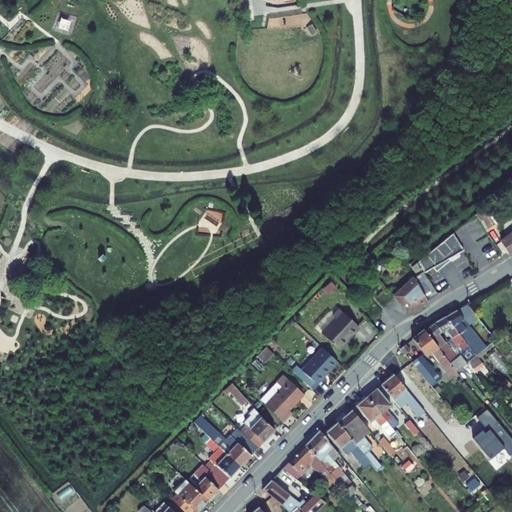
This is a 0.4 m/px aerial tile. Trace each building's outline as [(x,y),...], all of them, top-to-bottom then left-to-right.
[(511,233),(501,240),(511,253),(511,251),(511,233)] [(466,249),(457,235),(422,265),(428,274),(435,269),(439,273),(453,261),(451,259),(466,249)] [(92,241),(90,247),(107,252),(109,246),(92,241)] [(441,295),(428,274),(420,280),(419,279),(398,296),(412,313),(441,295)] [(470,302),(449,315),(474,355),(477,352),(468,337),(471,335),(467,328),(481,319),(470,302)] [(323,334),(338,349),(359,327),(339,308),(332,316),(337,320),(323,334)] [(474,355),(449,315),(435,322),(441,332),(448,341),(454,338),(463,351),(459,354),(465,362),(468,360),(471,358),(474,355)] [(441,332),(435,322),(426,329),(439,348),(446,343),(439,333),(441,332)] [(439,348),(426,329),(415,338),(429,356),(433,353),(451,376),(458,371),(439,348)] [(414,352),(408,344),(403,348),(409,355),(414,352)] [(266,348),(257,357),(264,363),(272,354),(266,348)] [(338,363),(322,349),(301,370),(297,366),(292,372),(311,390),(338,363)] [(465,362),(459,354),(454,358),(460,366),(465,362)] [(415,363),(421,370),(432,384),(434,386),(442,379),(424,356),(415,363)] [(482,372),(471,358),(468,360),(469,368),(476,376),(482,372)] [(432,384),(421,370),(410,379),(421,392),(432,384)] [(396,372),(381,384),(394,401),(409,389),(396,372)] [(279,378),(257,401),(280,423),(285,417),(283,414),(299,397),(279,378)] [(230,385),(224,391),(239,408),(246,402),(230,385)] [(377,388),(367,396),(388,422),(393,418),(386,409),(391,405),(377,388)] [(428,391),(417,400),(421,405),(427,412),(437,403),(428,391)] [(389,436),(395,431),(388,422),(367,396),(357,404),(379,430),(382,428),(389,436)] [(410,401),(416,409),(421,405),(417,400),(415,397),(410,401)] [(511,454),(511,438),(487,409),(476,417),(486,428),(473,439),(496,470),(511,454)] [(353,410),(338,422),(368,458),(376,452),(364,436),(370,431),(353,410)] [(412,424),(404,413),(399,416),(408,427),(412,424)] [(225,443),(198,417),(192,424),(218,450),(239,470),(257,451),(243,439),(236,432),(225,443)] [(258,424),(243,439),(257,451),(274,434),(258,419),(256,422),(258,424)] [(368,458),(338,422),(328,431),(347,455),(351,453),(360,465),(368,458)] [(319,430),(305,445),(314,455),(328,441),(319,430)] [(382,439),(378,442),(389,457),(393,454),(382,439)] [(305,445),(284,467),(292,474),(303,463),(305,466),(309,462),(320,473),(326,467),(314,455),(305,445)] [(239,470),(218,450),(213,455),(221,462),(210,474),(223,487),(239,470)] [(284,467),(277,473),(291,486),(292,485),(294,487),(296,486),(300,489),(305,485),(298,480),(292,474),(284,467)] [(338,467),(331,473),(334,477),(341,471),(338,467)] [(189,481),(186,485),(206,504),(223,487),(210,474),(209,473),(195,487),(189,481)] [(474,479),(465,485),(470,492),(479,486),(474,479)] [(270,480),(263,489),(278,499),(287,511),(295,506),(292,503),(291,504),(286,497),(289,494),(270,480)] [(174,495),(169,501),(181,511),(198,511),(206,504),(186,485),(182,481),(171,492),(174,495)] [(304,499),(296,505),(301,511),(317,511),(327,504),(319,494),(307,503),(304,499)]
